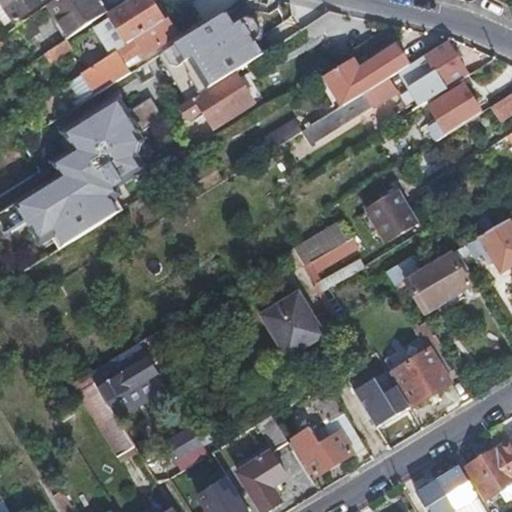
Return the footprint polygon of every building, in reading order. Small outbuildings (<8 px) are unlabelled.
[(0,0),(0,8),(10,24),(45,1),(44,0),(0,0)] [(103,11),(96,0),(53,0),(48,3),(67,34),(79,27),(103,11)] [(172,14),(191,2),(189,0),(159,0),(154,3),(151,0),(131,0),(95,24),(113,52),(166,18),(172,14)] [(331,11),(313,7),(296,18),(302,29),(308,25),(315,21),(331,11)] [(10,24),(0,8),(0,28),(1,30),(10,24)] [(322,33),(350,15),(331,11),(315,21),(322,33)] [(180,29),(172,14),(166,18),(113,52),(61,86),(65,93),(72,90),(80,104),(117,81),(145,63),(138,51),(147,45),(149,48),(180,29)] [(79,27),(67,34),(54,43),(5,74),(10,83),(85,36),(79,27)] [(218,29),(177,54),(198,90),(199,89),(239,64),(218,29)] [(436,94),(468,75),(448,42),(411,65),(344,106),(338,110),(308,129),(303,131),(309,142),(371,104),(375,106),(408,86),(410,88),(426,78),(436,94)] [(344,106),(411,65),(397,43),(359,66),(355,58),(325,76),(344,106)] [(198,90),(177,54),(163,62),(185,96),(198,90)] [(338,110),(344,106),(325,76),(320,79),(338,110)] [(242,111),(223,79),(214,85),(234,116),(242,111)] [(437,136),(482,109),(466,82),(432,103),(441,119),(430,126),(437,136)] [(234,116),(214,85),(166,115),(175,131),(197,118),(206,134),(234,116)] [(116,95),(55,128),(66,149),(45,160),(53,175),(6,201),(31,246),(47,237),(53,248),(123,210),(111,189),(148,169),(129,135),(160,118),(149,98),(124,111),(116,95)] [(282,144),(303,131),(308,129),(303,122),(277,138),(282,144)] [(417,219),(404,197),(397,186),(365,205),(386,237),(417,219)] [(334,216),(317,227),(329,245),(346,234),(334,216)] [(463,261),(471,256),(477,253),(478,257),(486,253),(490,262),(498,260),(505,271),(511,266),(511,220),(510,218),(480,236),(456,251),(463,261)] [(346,234),(329,245),(308,257),(313,268),(357,241),(351,231),(346,234)] [(460,263),(463,261),(456,251),(416,276),(407,281),(428,314),(473,286),(460,263)] [(358,256),(321,280),(317,283),(326,298),(368,272),(362,262),(358,256)] [(398,287),(407,281),(416,276),(407,261),(388,272),(398,287)] [(262,318),(289,362),(328,338),(300,294),(262,318)] [(166,321),(89,368),(95,375),(105,388),(134,441),(137,439),(111,397),(158,369),(148,352),(161,344),(159,340),(171,331),(166,321)] [(427,343),(438,338),(428,322),(421,325),(417,328),(427,343)] [(447,375),(457,369),(442,343),(405,365),(402,361),(390,368),(414,406),(451,384),(447,375)] [(148,352),(158,369),(171,361),(161,344),(148,352)] [(105,388),(95,375),(79,385),(121,450),(134,441),(105,388)] [(328,422),(345,413),(327,385),(311,395),(328,422)] [(360,455),(368,451),(345,413),(328,422),(342,444),(352,439),(359,452),(360,455)] [(280,414),(272,419),(287,442),(293,437),(280,414)] [(276,453),(289,445),(287,442),(272,419),(259,427),(276,453)] [(208,423),(166,448),(175,464),(218,438),(208,423)] [(294,453),(310,479),(319,473),(321,476),(359,452),(352,439),(342,444),(335,448),(326,434),(294,453)] [(511,441),(498,450),(511,472),(511,441)] [(511,484),(511,472),(498,450),(467,469),(485,500),(511,484)] [(272,454),(239,474),(260,511),(267,511),(282,503),(274,488),(286,480),(272,454)] [(458,469),(437,482),(444,498),(448,498),(455,511),(457,511),(477,501),(458,469)] [(248,511),(230,481),(200,500),(208,511),(248,511)] [(444,498),(437,482),(418,493),(428,511),(455,511),(448,498),(444,498)] [(53,496),(62,511),(74,511),(62,491),(53,496)]
